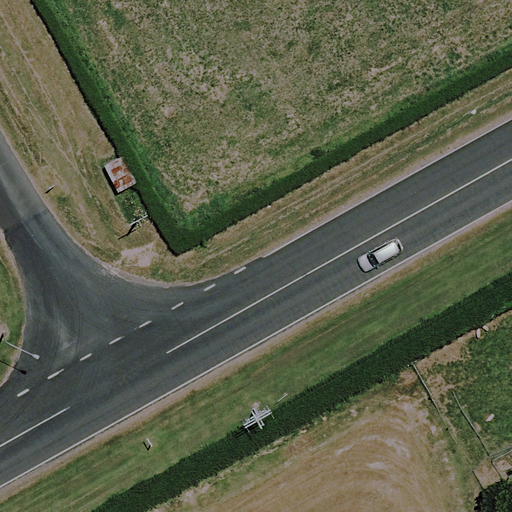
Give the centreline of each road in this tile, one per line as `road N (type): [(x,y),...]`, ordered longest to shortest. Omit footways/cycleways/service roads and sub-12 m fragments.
road 1 (tertiary): [(117,382),(511,162)]
road 2 (unclassified): [(0,175),(117,382)]
road 3 (tertiary): [(0,449),(117,382)]
